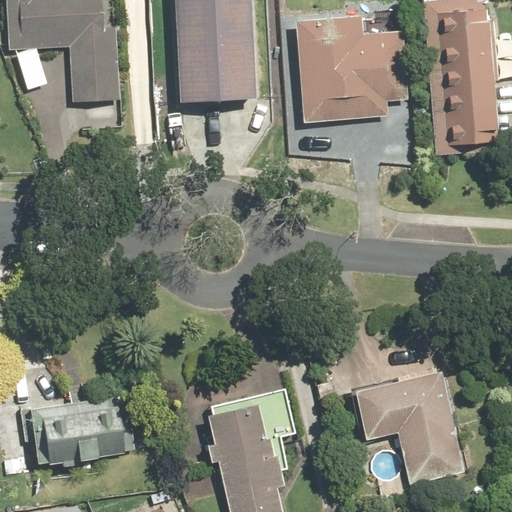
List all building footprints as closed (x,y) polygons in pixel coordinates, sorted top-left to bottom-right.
[(67,48),(70,104),(115,102),(112,29),(100,29),(98,0),(3,0),(6,51),(67,48)] [(164,0),(170,104),(248,100),(242,0),(164,0)] [(479,0),(441,0),(418,2),(432,157),(495,151),(489,82),(496,81),(490,21),(481,21),(479,0)] [(357,16),(290,22),(298,124),(385,117),(383,104),(404,102),(397,19),(357,22),(357,16)] [(433,373),(348,393),(360,442),(391,435),(404,486),(457,474),(433,373)] [(280,388),(198,409),(224,511),(280,511),(275,490),(283,488),(279,471),(286,469),(278,439),(293,435),(280,388)] [(123,396),(24,408),(31,466),(130,453),(123,396)]
